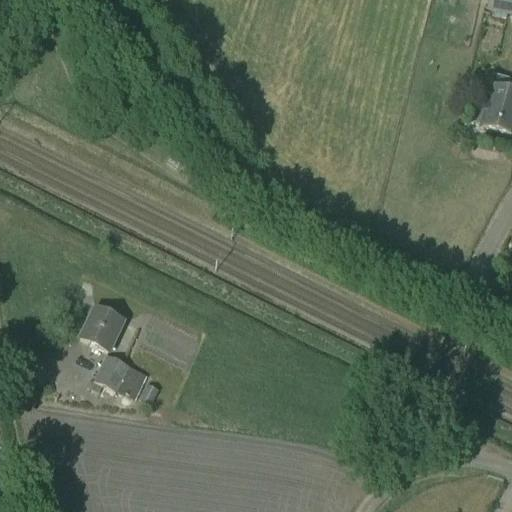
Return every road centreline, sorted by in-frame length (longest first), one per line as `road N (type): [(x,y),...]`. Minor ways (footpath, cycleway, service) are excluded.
road 1 (tertiary): [(458,302),(248,196),(85,0)]
road 2 (unclassified): [(511,473),(466,459),(411,469),(361,511)]
